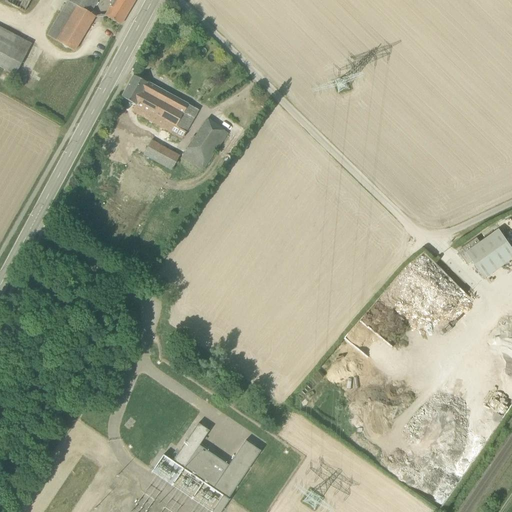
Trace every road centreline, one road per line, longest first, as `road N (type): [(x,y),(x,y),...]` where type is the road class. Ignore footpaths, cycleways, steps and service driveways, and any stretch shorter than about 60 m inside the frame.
road 1 (unclassified): [(511,203),(437,238),(414,230),(174,0)]
road 2 (secondary): [(0,285),(153,0)]
